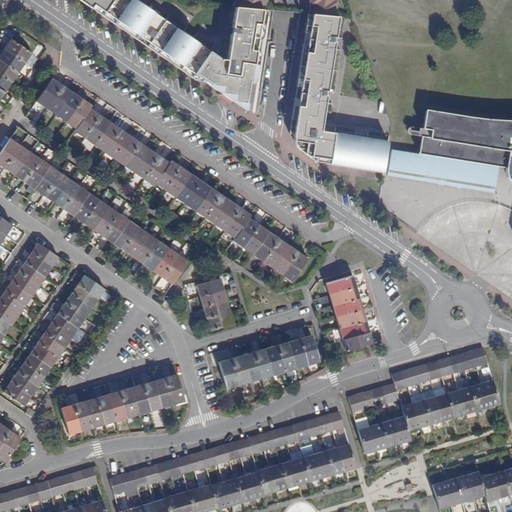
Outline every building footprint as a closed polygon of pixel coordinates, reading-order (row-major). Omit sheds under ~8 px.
[(106,9),(103,13),(121,25),(123,21),(124,22),(126,20),(129,22),(128,24),(129,26),(133,28),(130,32),(165,56),(167,52),(168,53),(170,50),(174,53),(173,54),(173,55),(175,57),(177,59),(174,63),(192,75),(195,71),(245,106),(248,80),(248,73),(246,73),(247,68),(249,66),(250,61),(254,62),(257,40),(252,40),(252,38),(250,38),(250,34),(253,32),(254,29),(257,29),(259,14),(232,11),(231,28),(233,29),(231,37),(231,38),(231,39),(229,39),(227,60),(224,59),(196,40),(197,38),(187,31),(186,33),(152,9),(153,7),(142,0),(141,2),(138,0),(84,0),(92,6),(95,2),(96,0),(97,0),(102,3),(101,5),(102,7),(106,9)] [(315,0),(315,7),(334,9),(335,0),(315,0)] [(328,38),(329,20),(299,17),(298,27),(303,27),(303,28),(305,28),(305,33),(304,33),(303,34),(302,35),(302,39),(297,39),(293,81),(297,81),(298,82),(300,82),(300,86),(299,86),(298,87),(297,88),(297,90),(297,93),(292,92),(290,114),(295,114),(294,129),(293,132),(294,137),(296,141),(297,144),(316,158),(348,163),(349,159),(350,159),(350,157),(355,158),(356,159),(360,160),(360,166),(380,169),(384,138),(363,135),(363,137),(351,135),(352,134),(319,129),(322,104),(320,104),(319,103),(321,101),(321,99),(321,98),(319,92),(323,92),(327,50),(325,50),(324,49),(325,48),(326,47),(326,45),(324,38),(328,38)] [(298,27),(297,39),(302,39),(302,35),(303,34),(304,33),(305,33),(305,28),(303,28),(303,27),(298,27)] [(11,38),(4,48),(24,62),(31,52),(11,38)] [(4,48),(0,53),(0,59),(18,72),(24,62),(4,48)] [(0,59),(0,73),(11,81),(18,72),(0,59)] [(0,73),(0,87),(4,91),(11,81),(0,73)] [(35,101),(45,108),(62,84),(52,77),(35,101)] [(45,108),(55,115),(72,91),(62,84),(45,108)] [(55,115),(65,122),(82,97),(72,91),(55,115)] [(65,122),(75,129),(90,107),(92,104),(82,97),(65,122)] [(511,105),(504,111),(488,112),(478,112),(419,104),(417,120),(407,119),(405,119),(403,121),(402,122),(402,124),(403,128),(404,129),(416,130),(413,149),(389,145),(385,169),(493,183),(496,159),(504,160),(504,164),(504,167),(507,173),(511,179),(511,180),(511,105)] [(73,131),(84,138),(100,114),(90,107),(75,129),(73,131)] [(80,145),(88,150),(92,144),(93,145),(110,120),(100,114),(84,138),(84,139),(80,145)] [(93,145),(102,151),(119,127),(110,120),(93,145)] [(102,151),(112,158),(129,134),(119,127),(102,151)] [(112,158),(122,165),(139,141),(129,134),(112,158)] [(0,151),(0,165),(4,168),(21,144),(10,137),(0,151)] [(122,165),(133,172),(149,148),(139,141),(122,165)] [(4,168),(14,175),(30,151),(21,144),(4,168)] [(133,172),(142,179),(159,154),(149,148),(133,172)] [(14,175),(24,182),(40,158),(30,151),(14,175)] [(142,179),(153,186),(155,183),(169,161),(159,154),(142,179)] [(348,163),(360,166),(360,160),(356,159),(355,158),(350,157),(350,159),(349,159),(348,163)] [(24,182),(34,189),(50,165),(40,158),(24,182)] [(155,183),(165,190),(181,166),(171,159),(169,161),(155,183)] [(44,195),(60,171),(64,166),(61,165),(58,170),(50,165),(34,189),(44,195)] [(165,190),(175,197),(191,173),(181,166),(165,190)] [(44,195),(53,202),(69,178),(60,171),(44,195)] [(175,197),(184,203),(201,179),(191,173),(175,197)] [(53,202),(63,208),(79,185),(69,178),(53,202)] [(184,203),(194,211),(211,186),(201,179),(184,203)] [(63,208),(73,215),(89,191),(79,185),(63,208)] [(194,211),(203,217),(220,193),(211,186),(194,211)] [(73,215),(82,222),(99,198),(89,191),(73,215)] [(203,217),(214,224),(231,200),(220,193),(203,217)] [(82,222),(93,229),(109,205),(99,198),(82,222)] [(214,224),(224,231),(241,207),(231,200),(214,224)] [(93,229),(102,236),(119,212),(109,205),(93,229)] [(224,231),(234,238),(249,217),(251,214),(241,207),(224,231)] [(102,236),(112,243),(129,219),(119,212),(102,236)] [(0,216),(0,231),(4,234),(11,224),(0,216)] [(259,224),(249,217),(234,238),(232,240),(242,247),(259,224)] [(112,243),(122,250),(138,226),(129,219),(112,243)] [(242,247),(252,254),(268,230),(259,224),(242,247)] [(122,250),(132,256),(148,232),(138,226),(122,250)] [(252,254),(261,260),(278,237),(268,230),(252,254)] [(132,256),(142,263),(158,239),(148,232),(132,256)] [(261,260),(272,267),(288,244),(278,237),(261,260)] [(142,263),(152,270),(168,246),(158,239),(142,263)] [(37,242),(30,252),(52,266),(58,256),(37,242)] [(272,267),(282,275),(298,251),(288,244),(272,267)] [(152,270),(162,277),(178,253),(168,246),(152,270)] [(308,258),(298,251),(282,275),(292,282),(308,258)] [(30,252),(24,262),(45,276),(52,266),(30,252)] [(162,277),(171,284),(188,260),(178,253),(162,277)] [(24,262),(17,271),(38,286),(45,276),(24,262)] [(17,271),(10,281),(31,296),(38,286),(17,271)] [(84,274),(77,283),(98,298),(105,288),(84,274)] [(326,282),(330,293),(356,285),(353,274),(326,282)] [(196,284),(199,295),(224,288),(220,277),(196,284)] [(10,281),(4,291),(25,305),(31,296),(10,281)] [(77,283),(70,293),(92,308),(98,298),(77,283)] [(330,293),(333,304),(359,297),(356,285),(330,293)] [(199,295),(203,307),(227,300),(224,288),(199,295)] [(4,291),(0,296),(0,302),(18,315),(25,305),(4,291)] [(70,293),(64,303),(85,318),(92,308),(70,293)] [(333,304),(336,315),(363,308),(359,297),(333,304)] [(203,307),(206,318),(230,311),(227,300),(203,307)] [(0,302),(0,317),(11,325),(18,315),(0,302)] [(64,303),(57,313),(78,327),(85,318),(64,303)] [(336,315),(339,327),(366,319),(363,308),(336,315)] [(234,323),(230,311),(206,318),(209,330),(234,323)] [(57,313),(50,323),(71,337),(78,327),(57,313)] [(0,317),(0,331),(5,335),(11,325),(0,317)] [(339,327),(342,338),(369,331),(366,319),(339,327)] [(50,323),(44,332),(65,347),(71,337),(50,323)] [(372,343),(369,331),(342,338),(346,350),(372,343)] [(44,332),(37,342),(58,357),(65,347),(44,332)] [(311,334),(299,338),(307,365),(319,362),(311,334)] [(299,338),(288,341),(296,369),(307,365),(299,338)] [(288,341),(277,344),(284,372),(296,369),(288,341)] [(37,342),(30,352),(51,367),(58,357),(37,342)] [(277,344),(265,348),(273,375),(284,372),(277,344)] [(476,366),(487,363),(483,347),(471,350),(476,366)] [(215,361),(230,356),(228,348),(213,353),(215,361)] [(265,348),(254,351),(262,378),(273,375),(265,348)] [(464,369),(476,366),(471,350),(460,353),(464,369)] [(254,351),(243,354),(250,382),(262,378),(254,351)] [(30,352),(23,362),(44,377),(51,367),(30,352)] [(453,373),(464,369),(460,353),(448,357),(453,373)] [(243,354),(230,358),(238,385),(250,382),(243,354)] [(442,376),(453,373),(448,357),(437,360),(442,376)] [(226,389),(238,385),(230,358),(218,361),(226,389)] [(430,379),(442,376),(437,360),(425,363),(430,379)] [(23,362),(16,372),(37,386),(44,377),(23,362)] [(419,383),(430,379),(425,363),(414,366),(419,383)] [(407,386),(419,383),(414,366),(403,370),(407,386)] [(396,389),(407,386),(403,370),(391,373),(394,383),(396,389)] [(16,372),(9,382),(30,396),(37,386),(16,372)] [(177,372),(165,376),(173,403),(185,400),(177,372)] [(165,376),(153,379),(161,407),(173,403),(165,376)] [(153,379),(142,383),(150,410),(161,407),(153,379)] [(492,379),(481,382),(488,407),(499,404),(492,379)] [(24,406),(30,396),(9,382),(3,391),(24,406)] [(481,382),(469,385),(476,411),(488,407),(481,382)] [(142,383),(130,386),(138,413),(150,410),(142,383)] [(387,403),(399,399),(396,389),(394,383),(382,387),(387,403)] [(469,385),(458,389),(465,414),(476,411),(469,385)] [(130,386),(119,390),(127,417),(138,413),(130,386)] [(376,406),(387,403),(382,387),(371,390),(376,406)] [(458,389),(446,392),(454,417),(465,414),(458,389)] [(119,390),(107,393),(115,420),(127,417),(119,390)] [(364,409),(376,406),(371,390),(359,393),(364,409)] [(446,392),(434,395),(442,421),(454,417),(446,392)] [(107,393),(95,396),(103,424),(115,420),(107,393)] [(353,412),(364,409),(359,393),(348,397),(353,412)] [(434,395),(423,399),(430,424),(442,421),(434,395)] [(95,396),(84,400),(92,427),(103,424),(95,396)] [(423,399),(412,402),(419,427),(430,424),(423,399)] [(84,400),(72,403),(80,430),(92,427),(84,400)] [(407,431),(419,427),(412,402),(400,405),(403,415),(407,431)] [(68,434),(80,430),(72,403),(61,406),(68,434)] [(332,431),(344,427),(339,411),(327,414),(332,431)] [(321,434),(332,431),(327,414),(316,418),(321,434)] [(403,415),(391,419),(399,444),(410,440),(407,431),(403,415)] [(359,427),(369,424),(367,417),(357,419),(359,427)] [(310,437),(321,434),(316,418),(305,421),(310,437)] [(391,419),(380,422),(387,447),(399,444),(391,419)] [(298,440),(310,437),(305,421),(294,424),(298,440)] [(380,422),(369,425),(376,450),(387,447),(380,422)] [(0,424),(0,445),(11,430),(1,423),(0,424)] [(287,444),(298,440),(294,424),(282,428),(287,444)] [(364,454),(376,450),(369,425),(357,428),(364,454)] [(276,447),(287,444),(282,428),(271,431),(276,447)] [(0,445),(0,457),(5,460),(20,437),(11,430),(0,445)] [(264,450),(276,447),(271,431),(259,434),(264,450)] [(252,454),(264,450),(259,434),(247,438),(252,454)] [(240,457),(252,454),(247,438),(236,441),(240,457)] [(229,460),(240,457),(236,441),(224,444),(229,460)] [(348,442),(337,446),(344,471),(356,467),(348,442)] [(218,464),(229,460),(224,444),(213,448),(218,464)] [(312,444),(300,447),(301,449),(310,481),(321,477),(314,452),(312,444)] [(337,446),(325,449),(332,474),(344,471),(337,446)] [(206,467),(218,464),(213,448),(201,451),(206,467)] [(301,449),(289,452),(291,459),(299,484),(310,481),(301,449)] [(325,449),(314,452),(321,477),(332,474),(325,449)] [(194,470),(206,467),(201,451),(190,454),(194,470)] [(183,474),(194,470),(190,454),(178,458),(183,474)] [(172,477),(183,474),(178,458),(167,461),(172,477)] [(291,459),(280,463),(287,487),(299,484),(291,459)] [(160,481),(172,477),(167,461),(155,464),(160,481)] [(280,463),(268,466),(275,491),(287,487),(280,463)] [(148,484),(160,481),(155,464),(144,468),(148,484)] [(86,486),(97,482),(93,466),(81,470),(86,486)] [(264,494),(275,491),(268,466),(256,469),(257,471),(264,494)] [(511,466),(502,469),(510,495),(511,493),(511,466)] [(136,487),(148,484),(144,468),(132,471),(136,487)] [(502,469),(491,473),(498,498),(510,495),(502,469)] [(74,489),(86,486),(81,470),(69,473),(74,489)] [(478,470),(466,474),(473,498),(485,495),(479,476),(478,470)] [(125,491),(136,487),(132,471),(121,474),(125,491)] [(257,471),(245,474),(253,499),(264,496),(264,494),(257,471)] [(63,492),(74,489),(69,473),(58,477),(63,492)] [(491,473),(479,476),(485,495),(487,501),(498,498),(491,473)] [(114,494),(125,491),(121,474),(109,478),(114,494)] [(245,474),(234,477),(241,503),(253,499),(245,474)] [(466,474),(454,477),(462,502),(473,498),(466,474)] [(51,496),(63,492),(58,477),(47,480),(51,496)] [(234,477),(222,480),(230,506),(241,503),(234,477)] [(454,477),(443,481),(450,505),(462,502),(454,477)] [(40,499),(51,496),(47,480),(35,483),(40,499)] [(218,509),(230,506),(222,480),(210,484),(217,508),(218,509)] [(443,481),(432,484),(439,509),(450,505),(443,481)] [(210,482),(199,486),(207,511),(217,508),(210,484),(210,482)] [(29,502),(40,499),(35,483),(24,487),(29,502)] [(199,486),(188,489),(194,511),(203,511),(207,511),(199,486)] [(17,506),(29,502),(24,487),(13,490),(17,506)] [(194,511),(188,489),(177,492),(182,511),(194,511)] [(6,509),(17,506),(13,490),(1,494),(6,509)] [(168,511),(182,511),(177,492),(164,496),(165,498),(168,511)] [(106,511),(102,498),(90,502),(93,511),(106,511)] [(168,511),(165,498),(153,501),(156,511),(168,511)] [(156,511),(153,501),(141,504),(143,511),(156,511)] [(93,511),(90,502),(79,505),(81,511),(93,511)]
